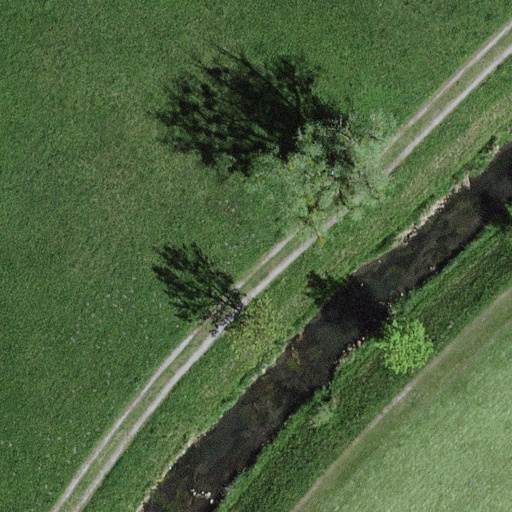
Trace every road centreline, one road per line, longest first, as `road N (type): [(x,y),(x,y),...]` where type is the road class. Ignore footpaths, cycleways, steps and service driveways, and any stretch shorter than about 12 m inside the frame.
road 1 (track): [(73,511),(218,329),(511,43)]
road 2 (track): [(308,511),(511,307)]
